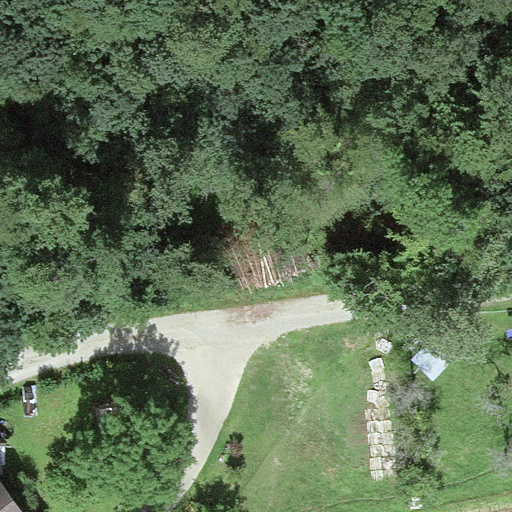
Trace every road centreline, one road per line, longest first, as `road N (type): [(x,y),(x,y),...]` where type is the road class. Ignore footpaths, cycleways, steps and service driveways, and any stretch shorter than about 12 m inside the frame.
road 1 (track): [(0,380),(67,348),(233,318),(511,288)]
road 2 (track): [(154,511),(252,369),(241,317)]
